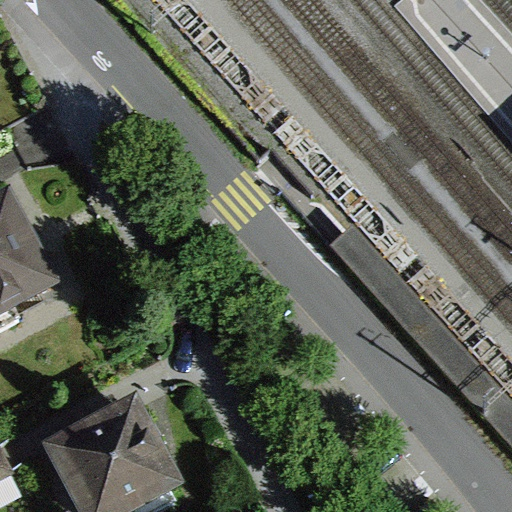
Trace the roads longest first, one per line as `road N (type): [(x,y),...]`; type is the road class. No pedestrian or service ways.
road 1 (residential): [(118,66),(508,511)]
road 2 (residential): [(288,511),(68,115),(118,66)]
